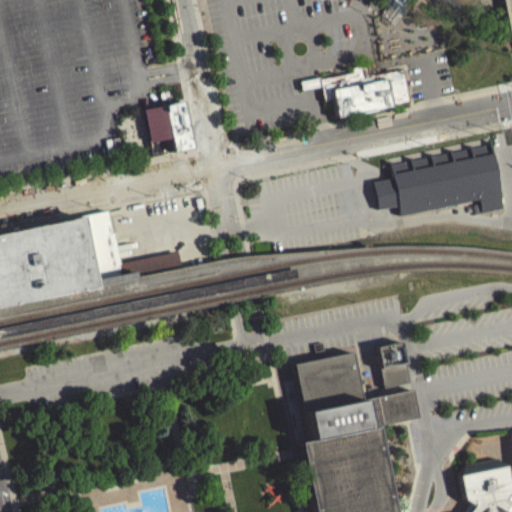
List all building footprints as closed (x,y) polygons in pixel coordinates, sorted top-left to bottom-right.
[(398,11),(381,0),(401,0),(399,3),(402,5),(398,11)] [(349,66),(363,64),(365,75),(400,68),(406,100),(389,103),(390,106),(333,117),(330,98),(321,100),(317,78),(350,71),(349,66)] [(180,100),(140,108),(149,155),(164,152),(161,138),(167,137),(169,151),(189,147),(180,100)] [(485,140),(499,205),(480,209),(478,195),(399,212),(388,161),(485,140)] [(0,230),(0,304),(133,277),(131,270),(119,272),(106,209),(0,230)] [(177,269),(175,258),(131,267),(133,278),(177,269)] [(390,511),(373,422),(413,415),(398,338),(372,343),(380,385),(357,390),(349,348),(289,360),(304,437),(297,439),(310,511),(390,511)] [(505,470),(511,470),(511,450),(510,431),(511,430),(511,502),(502,497),(508,487),(505,470)] [(461,463),(493,457),(503,463),(505,470),(508,487),(502,497),(511,502),(511,511),(465,511),(470,503),(460,497),(456,473),(461,463)] [(122,476),(119,461),(133,458),(134,464),(136,473),(122,476)]
